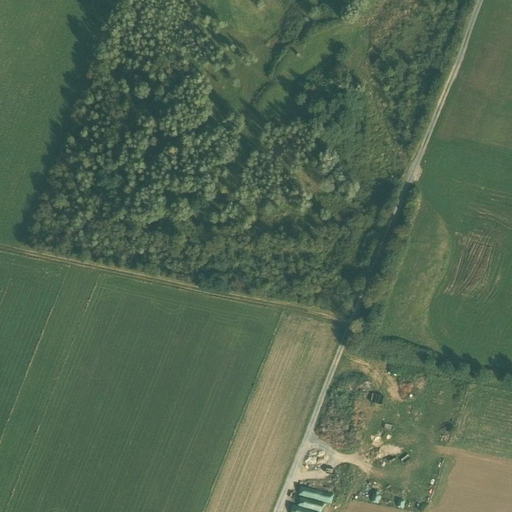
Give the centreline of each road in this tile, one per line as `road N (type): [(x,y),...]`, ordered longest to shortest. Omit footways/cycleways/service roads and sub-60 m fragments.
road 1 (track): [(280,511),(484,0)]
road 2 (track): [(0,245),(355,323)]
